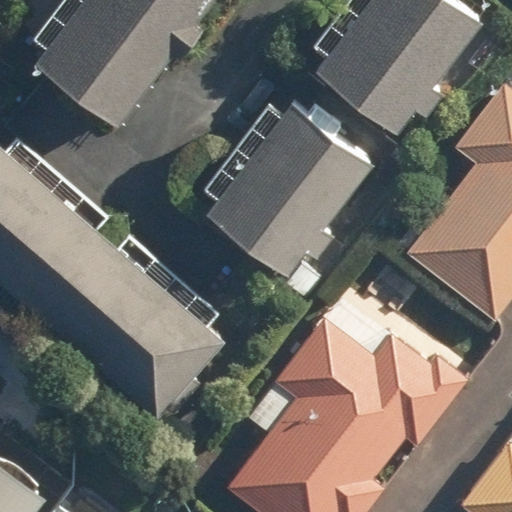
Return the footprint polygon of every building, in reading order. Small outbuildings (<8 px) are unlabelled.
[(202,28),(194,21),(210,0),(222,0),(227,4),(230,0),(57,0),(29,36),(43,48),(32,62),(112,125),(167,55),(176,62),(202,28)] [(345,0),(310,46),(320,54),(309,68),(395,135),(480,26),(447,0),(345,0)] [(476,159),(410,252),(407,257),(498,322),(511,301),(511,84),(502,78),(455,145),(476,159)] [(209,195),(196,212),(281,279),(371,165),(287,99),(278,111),(266,102),(199,187),(209,195)] [(222,339),(208,327),(219,315),(13,136),(3,148),(0,146),(0,284),(154,418),(222,339)] [(357,282),(242,424),(262,440),(227,484),(261,511),(365,511),(386,487),(374,477),(406,437),(416,446),(473,375),(357,282)] [(511,511),(511,446),(507,443),(460,502),(472,511),(511,511)] [(0,511),(31,511),(41,500),(0,468),(0,511)] [(56,511),(41,500),(31,511),(56,511)]
